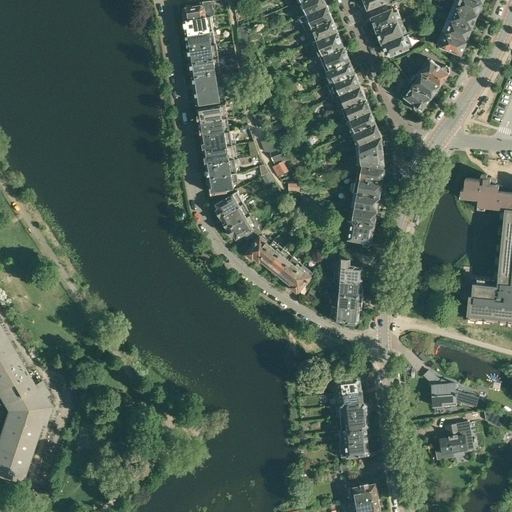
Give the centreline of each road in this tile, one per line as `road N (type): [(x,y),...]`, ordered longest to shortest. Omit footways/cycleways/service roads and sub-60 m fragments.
road 1 (residential): [(162,0),(198,213),(271,288),(353,339),(386,343)]
road 2 (tertiary): [(386,343),(387,269),(403,208),(437,139)]
road 3 (residential): [(437,139),(394,121),(345,0)]
road 4 (tertiary): [(406,511),(386,343)]
road 5 (tertiary): [(437,139),(511,9)]
